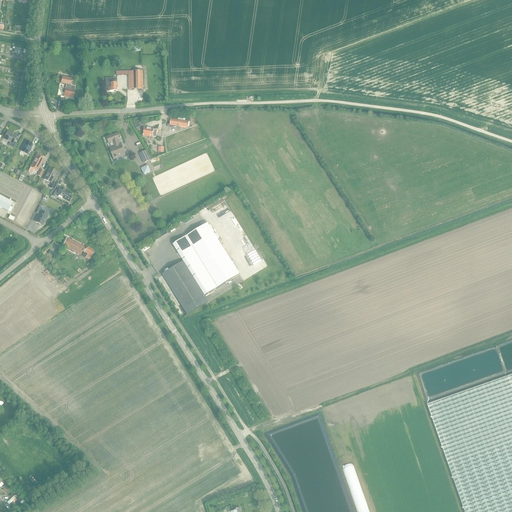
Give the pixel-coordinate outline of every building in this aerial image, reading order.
[(143,71),(129,72),(129,89),(143,89),(143,71)] [(56,82),(70,85),(71,79),(57,76),(56,82)] [(117,91),(117,78),(106,78),(106,87),(109,87),(109,91),(117,91)] [(64,96),(73,98),(74,92),(74,91),(65,89),(64,96)] [(182,119),(182,120),(171,119),(170,124),(187,127),(188,121),(185,121),(186,119),(182,119)] [(152,137),(156,137),(157,130),(153,130),(153,129),(144,128),(143,136),(152,137)] [(8,145),(13,148),(16,143),(14,142),(16,136),(7,131),(4,139),(10,142),(8,145)] [(120,145),(118,140),(121,138),(119,133),(107,138),(110,148),(114,159),(124,155),(120,145)] [(21,151),(27,155),(32,145),(26,141),(21,151)] [(152,159),(150,160),(146,151),(140,154),(144,163),(147,161),(150,167),(155,165),(152,159)] [(34,170),(37,171),(44,159),(37,155),(30,168),(29,171),(32,173),(34,170)] [(148,164),(141,167),(144,174),(151,172),(148,164)] [(51,195),(54,190),(57,184),(52,182),(57,173),(49,169),(44,180),(51,183),(49,188),(53,190),(52,191),(51,191),(50,194),(51,194),(51,195)] [(63,198),(69,202),(71,197),(68,195),(70,192),(60,187),(57,193),(63,197),(63,198)] [(0,207),(8,211),(12,203),(0,195),(0,207)] [(39,215),(35,223),(43,228),(49,216),(41,212),(43,209),(40,207),(36,213),(39,215)] [(162,275),(186,314),(208,301),(205,296),(239,274),(207,223),(173,244),(183,261),(162,275)] [(89,260),(94,251),(87,247),(86,249),(84,248),(85,247),(68,236),(63,244),(80,255),(82,251),(87,254),(85,257),(89,260)] [(511,511),(511,374),(427,404),(464,511),(511,511)] [(13,496),(7,503),(9,505),(12,501),(14,503),(17,500),(13,496)]
